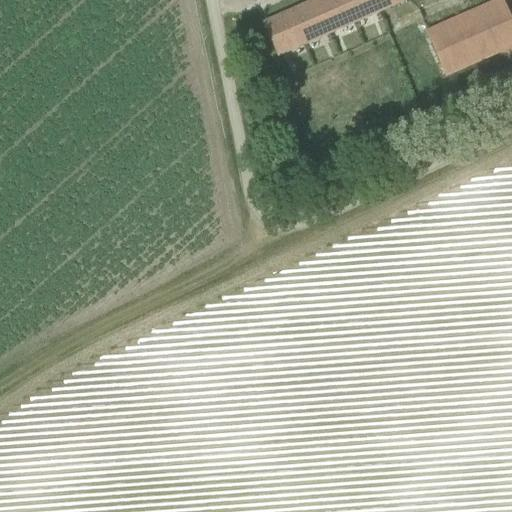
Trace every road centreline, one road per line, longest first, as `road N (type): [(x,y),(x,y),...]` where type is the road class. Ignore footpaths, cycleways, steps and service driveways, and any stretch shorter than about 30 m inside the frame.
road 1 (unclassified): [(511,117),(296,212),(277,213),(263,193),(219,0)]
road 2 (track): [(277,213),(39,338),(18,370),(13,405),(23,511)]
